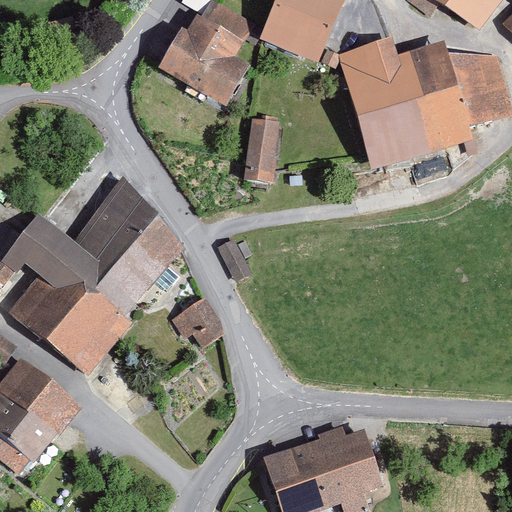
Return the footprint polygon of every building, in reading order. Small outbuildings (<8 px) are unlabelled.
[(181,0),(202,12),(208,0),(181,0)] [(269,0),(253,35),(315,64),(345,2),(340,0),(269,0)] [(511,0),(415,0),(430,11),(438,0),(485,34),(507,3),(511,6),(511,0)] [(152,73),(221,117),(246,77),(225,64),(244,30),(207,9),(189,41),(178,33),(152,73)] [(385,37),(344,48),(354,82),(337,87),(365,168),(460,136),(432,55),(393,68),(385,37)] [(268,186),(273,127),(241,124),(235,183),(268,186)] [(179,247),(122,175),(72,236),(37,208),(0,253),(0,281),(5,285),(26,260),(40,272),(10,308),(90,373),(132,321),(123,314),(179,247)] [(236,282),(255,274),(239,238),(220,246),(236,282)] [(176,316),(200,351),(230,331),(207,296),(176,316)] [(80,406),(18,353),(0,374),(0,428),(31,456),(35,459),(80,406)] [(31,456),(0,428),(0,455),(18,471),(31,456)] [(362,428),(263,460),(280,511),(301,511),(381,486),(362,428)]
